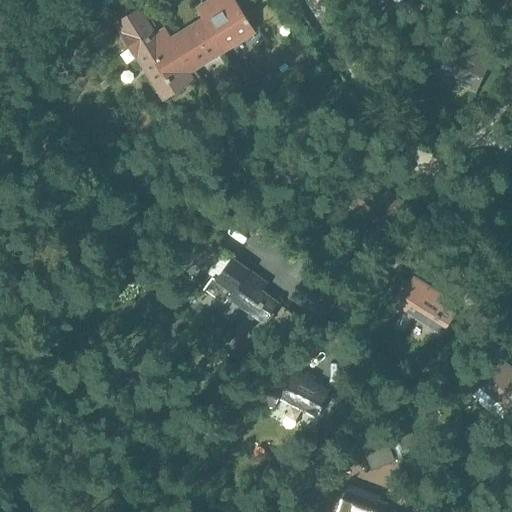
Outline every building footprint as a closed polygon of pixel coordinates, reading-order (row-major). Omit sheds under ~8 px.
[(235,0),(207,0),(195,8),(201,18),(196,21),(217,58),(256,34),(235,0)] [(386,0),(404,20),(424,1),(422,0),(386,0)] [(440,20),(450,11),(443,4),(433,13),(440,20)] [(140,7),(114,23),(162,102),(196,81),(191,73),(192,73),(171,37),(164,27),(155,32),(140,7)] [(217,58),(196,21),(171,37),(192,73),(217,58)] [(475,94),(488,63),(480,60),(482,55),(469,50),(468,51),(448,43),(434,76),(475,94)] [(383,230),(404,202),(369,176),(348,205),(383,230)] [(249,268),(248,271),(231,259),(215,282),(231,294),(228,298),(266,324),(280,301),(264,292),(269,282),(249,268)] [(441,336),(456,313),(438,302),(443,294),(414,276),(394,307),(441,336)] [(511,413),(511,367),(502,360),(479,388),(511,413)] [(333,387),(294,366),(282,388),(304,399),(298,409),(317,419),(327,400),(340,407),(344,400),(348,403),(356,387),(338,378),(333,387)] [(394,461),(382,431),(359,441),(371,470),(394,461)] [(385,511),(389,502),(347,487),(337,511),(385,511)]
